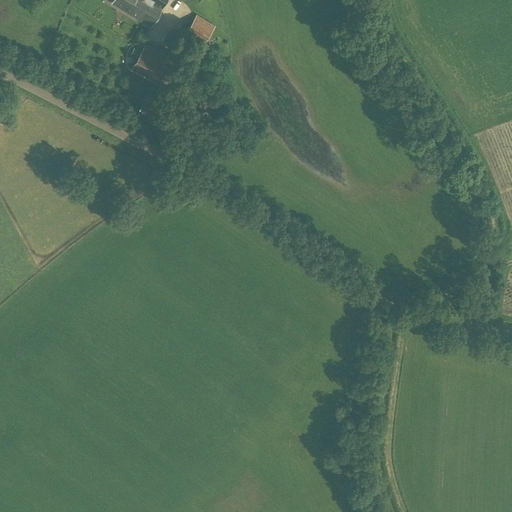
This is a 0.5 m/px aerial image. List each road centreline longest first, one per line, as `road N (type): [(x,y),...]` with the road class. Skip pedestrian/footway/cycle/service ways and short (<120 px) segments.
road 1 (unclassified): [(511,334),(372,297),(144,147),(0,69)]
road 2 (track): [(402,511),(387,464),(402,311)]
